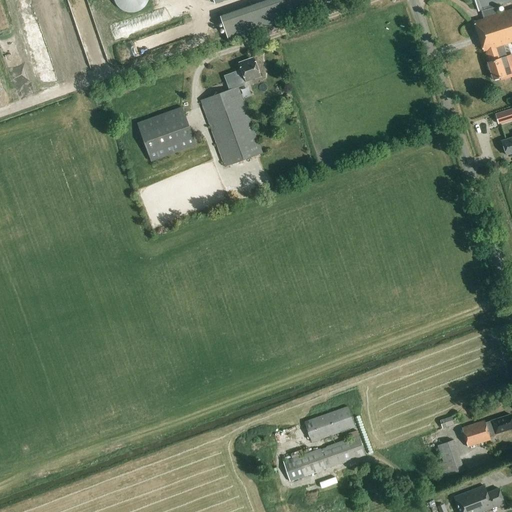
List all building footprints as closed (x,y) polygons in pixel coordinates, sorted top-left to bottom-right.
[(113,0),(114,2),(115,5),(117,7),(120,10),(123,12),(126,13),(129,13),(131,13),(134,13),(138,12),(141,10),(144,8),(146,5),(148,1),(147,0),(113,0)] [(272,0),(219,18),(227,41),(318,10),(314,0),(272,0)] [(511,9),(499,14),(496,6),(511,0),(474,0),(478,12),(481,11),(483,19),(473,22),(483,52),(485,51),(489,63),(487,64),(493,81),(500,78),(501,81),(511,77),(511,67),(511,66),(511,54),(499,59),(495,48),(511,42),(511,9)] [(238,88),(240,87),(247,84),(246,82),(260,77),(253,58),(239,63),(241,70),(224,76),(229,90),(200,101),(225,167),(262,153),(238,88)] [(137,124),(150,163),(196,147),(183,108),(137,124)] [(506,110),(495,114),(498,125),(509,121),(506,110)] [(511,138),(501,142),(506,156),(511,153),(511,138)] [(304,422),(311,442),(355,427),(348,407),(304,422)] [(439,421),(442,429),(460,423),(457,415),(439,421)] [(511,429),(511,421),(510,415),(490,421),(483,423),(483,421),(460,429),(466,448),(489,440),(488,436),(494,434),(494,435),(511,429)] [(435,416),(423,419),(425,428),(437,425),(435,416)] [(283,462),(290,481),(365,455),(358,436),(283,462)] [(437,446),(448,476),(463,471),(453,440),(437,446)] [(434,446),(424,448),(428,465),(423,466),(424,470),(430,468),(432,479),(441,477),(434,446)] [(482,511),(504,504),(498,489),(486,493),(484,486),(454,498),(459,511),(482,511)]
